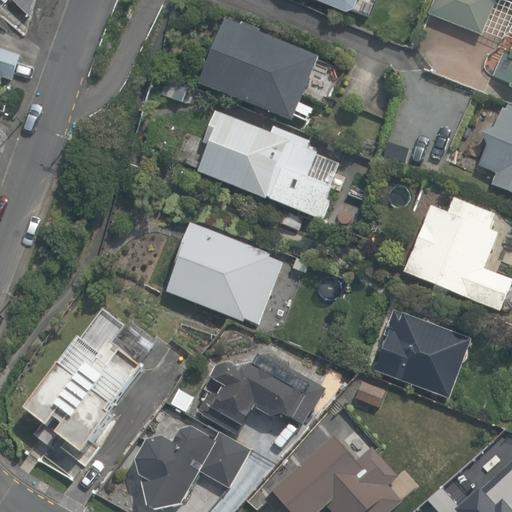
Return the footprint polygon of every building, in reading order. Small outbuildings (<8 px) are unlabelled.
[(496,0),(434,0),(428,16),(482,37),(496,0)] [(225,20),(198,86),(292,125),(319,59),(225,20)] [(511,43),(508,42),(493,78),(509,85),(508,89),(511,91),(511,43)] [(0,49),(0,76),(12,80),(20,55),(0,49)] [(511,113),(503,110),(479,168),(495,175),(490,187),(511,195),(511,113)] [(291,143),(214,112),(202,142),(207,144),(195,174),(264,202),(266,196),(321,218),(332,190),(280,169),(291,143)] [(431,210),(403,278),(499,317),(511,286),(511,280),(482,269),(495,236),(431,210)] [(273,258),(190,226),(164,295),(246,327),(273,258)] [(472,339),(398,312),(375,372),(450,399),(472,339)] [(104,356),(80,337),(22,412),(45,430),(51,421),(61,429),(55,437),(79,456),(110,418),(105,414),(140,370),(119,354),(107,369),(99,363),(104,356)] [(228,365),(216,369),(210,380),(225,389),(218,401),(206,395),(195,414),(238,438),(254,409),(270,418),(285,413),(301,422),(306,413),(314,409),(322,398),(320,390),(289,376),(287,364),(270,356),(258,358),(254,367),(238,370),(228,365)] [(215,443),(191,429),(178,432),(172,443),(161,438),(146,443),(134,462),(146,509),(150,511),(162,511),(181,508),(201,473),(228,488),(248,452),(219,435),(215,443)] [(356,465),(332,439),(270,497),(275,503),(269,508),(272,511),(324,511),(327,509),(330,511),(390,511),(400,503),(361,460),(356,465)] [(511,511),(503,503),(496,510),(479,490),(454,511),(511,511)]
